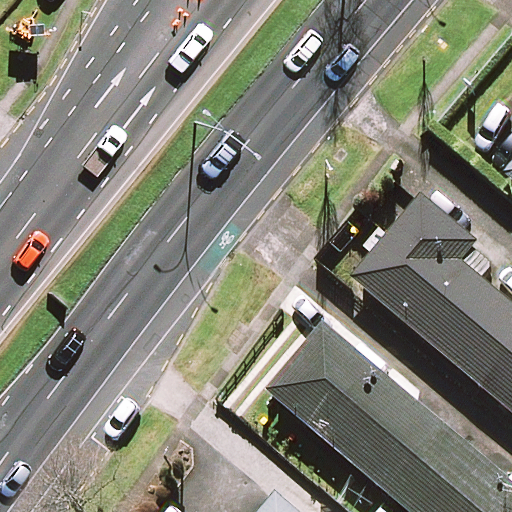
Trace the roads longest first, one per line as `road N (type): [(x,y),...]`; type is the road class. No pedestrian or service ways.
road 1 (secondary): [(384,0),(267,136),(0,480)]
road 2 (secondary): [(0,269),(204,0)]
